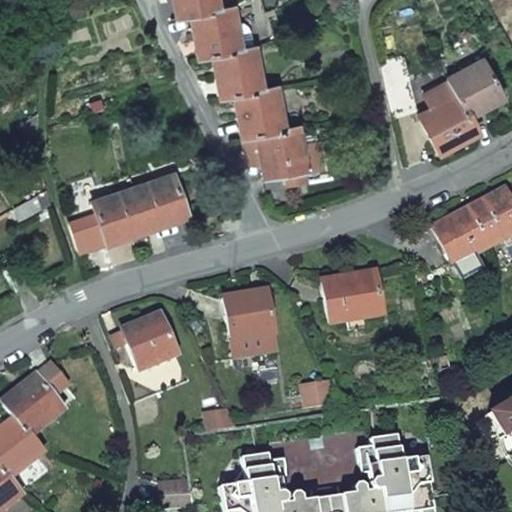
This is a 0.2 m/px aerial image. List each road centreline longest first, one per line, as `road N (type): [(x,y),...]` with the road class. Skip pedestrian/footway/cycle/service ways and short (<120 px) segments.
road 1 (residential): [(0,346),(82,298),(182,257),(335,221),(407,189)]
road 2 (unknown): [(274,235),(142,0)]
road 3 (residential): [(407,189),(381,112),(361,20),(365,0)]
